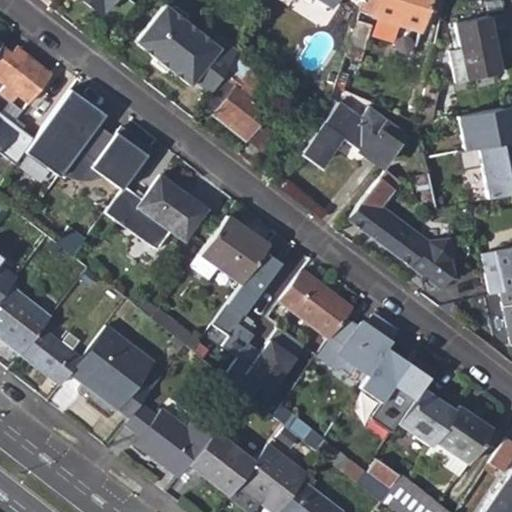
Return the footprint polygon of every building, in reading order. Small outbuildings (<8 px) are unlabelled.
[(81,0),(82,2),(98,15),(101,11),(103,12),(111,0),(81,0)] [(317,0),(330,8),(334,0),(359,0),(360,0),(359,0),(317,0)] [(419,31),(428,0),(359,0),(360,0),(357,11),(391,22),(389,29),(397,32),(399,25),(419,31)] [(135,41),(190,86),(194,81),(210,94),(236,51),(218,35),(213,41),(188,22),(188,21),(189,12),(176,2),(168,6),(164,3),(135,41)] [(498,73),(487,16),(452,22),(457,48),(459,59),(448,61),(452,82),(498,73)] [(359,61),(370,25),(354,20),(343,56),(359,61)] [(27,102),(50,74),(16,48),(0,68),(0,81),(5,85),(0,90),(0,93),(12,102),(18,95),(27,102)] [(446,50),(448,61),(459,59),(457,48),(446,50)] [(248,67),(252,62),(236,51),(210,94),(202,106),(244,139),(256,124),(248,118),(258,105),(253,101),(267,81),(248,67)] [(429,118),(437,87),(425,84),(418,116),(429,118)] [(95,124),(102,115),(68,90),(31,139),(21,153),(57,177),(59,174),(95,124)] [(320,123),(301,149),(320,165),(340,137),(378,164),(402,132),(367,106),(359,118),(336,101),(332,108),(320,123)] [(511,103),(456,115),(462,149),(503,141),(511,139),(511,103)] [(31,139),(0,113),(0,154),(12,164),(21,153),(31,139)] [(95,124),(59,174),(66,177),(74,179),(84,180),(92,180),(101,177),(119,189),(122,186),(149,147),(129,133),(126,136),(116,129),(111,136),(95,124)] [(462,149),(456,151),(460,169),(479,165),(486,197),(508,193),(511,192),(507,175),(511,174),(511,139),(503,141),(462,149)] [(398,181),(383,169),(345,219),(440,289),(452,272),(444,240),(426,241),(379,205),(398,181)] [(418,197),(433,209),(426,173),(413,176),(418,197)] [(181,240),(204,208),(158,175),(141,199),(122,186),(119,189),(102,213),(154,250),(168,230),(181,240)] [(46,235),(55,242),(61,233),(35,213),(28,222),(46,235)] [(260,253),(266,245),(224,215),(197,253),(188,265),(207,279),(216,267),(238,284),(245,273),(260,253)] [(72,254),(83,238),(68,225),(61,233),(55,242),(72,254)] [(511,245),(480,253),(489,294),(498,292),(511,288),(511,245)] [(277,264),(260,253),(245,273),(262,285),(277,264)] [(0,295),(8,286),(14,277),(0,266),(0,295)] [(342,317),(350,307),(299,269),(276,300),(326,338),(342,317)] [(79,279),(87,285),(94,276),(86,270),(79,279)] [(262,285),(245,273),(238,284),(210,323),(226,335),(220,345),(235,357),(246,342),(251,334),(236,322),(262,285)] [(39,327),(47,316),(8,286),(0,295),(0,339),(19,354),(39,327)] [(510,345),(511,344),(511,288),(498,292),(510,345)] [(183,344),(191,350),(197,341),(155,309),(149,317),(172,335),(182,343),(183,344)] [(355,325),(342,317),(315,357),(332,369),(352,365),(366,375),(385,347),(396,331),(372,315),(364,325),(355,325)] [(136,381),(151,361),(103,325),(87,347),(79,357),(67,373),(115,409),(116,408),(128,417),(138,404),(148,390),(136,381)] [(301,344),(276,325),(258,351),(246,342),(235,357),(222,375),(248,397),(257,384),(267,391),(301,344)] [(19,354),(58,385),(67,373),(79,357),(87,347),(78,341),(70,351),(59,342),(39,327),(19,354)] [(78,341),(67,332),(59,342),(70,351),(78,341)] [(176,350),(182,343),(172,335),(167,343),(176,350)] [(399,357),(385,347),(366,375),(357,388),(379,403),(368,418),(389,433),(395,424),(420,388),(432,370),(411,355),(403,366),(396,361),(399,357)] [(220,397),(231,405),(239,395),(229,388),(220,397)] [(456,404),(452,410),(420,388),(395,424),(429,447),(433,441),(465,464),(490,429),(456,404)] [(248,410),(261,421),(268,412),(254,402),(248,410)] [(160,408),(154,416),(138,404),(128,417),(123,423),(139,436),(133,443),(150,456),(152,453),(167,464),(164,467),(176,476),(186,463),(212,430),(219,421),(222,416),(206,404),(185,429),(160,408)] [(302,440),(310,430),(279,405),(272,416),(281,423),(288,429),(295,435),(302,440)] [(212,430),(235,448),(242,438),(219,421),(212,430)] [(279,441),(288,429),(281,423),(271,435),(279,441)] [(505,451),(511,439),(511,427),(497,446),(505,451)] [(279,441),(286,447),(295,435),(288,429),(279,441)] [(251,461),(235,448),(212,430),(186,463),(209,481),(212,477),(229,490),(235,482),(251,461)] [(320,455),(340,472),(349,460),(310,430),(302,440),(320,455)] [(425,454),(456,476),(465,464),(433,441),(429,447),(425,454)] [(273,511),(274,511),(300,479),(305,473),(265,443),(251,461),(235,482),(229,490),(226,494),(249,511),(258,500),(273,511)] [(502,455),(495,451),(490,457),(497,463),(502,455)] [(150,456),(164,467),(167,464),(152,453),(150,456)] [(488,477),(497,463),(490,457),(480,472),(488,477)] [(445,511),(398,474),(397,475),(374,459),(364,473),(363,472),(355,484),(377,502),(390,511),(445,511)] [(355,484),(363,472),(349,460),(340,472),(355,484)] [(511,511),(511,470),(482,511),(511,511)] [(209,481),(226,494),(229,490),(212,477),(209,481)] [(338,511),(340,510),(300,479),(274,511),(338,511)]
